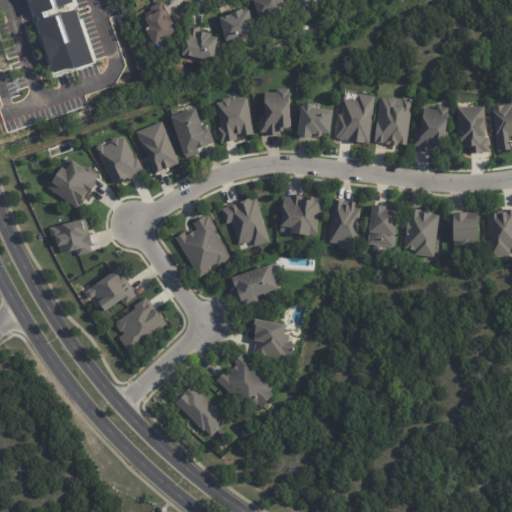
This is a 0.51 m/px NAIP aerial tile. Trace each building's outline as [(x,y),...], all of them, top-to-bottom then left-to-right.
[(260,17),(254,0),(281,0),(279,1),(282,9),(260,17)] [(319,16),(302,23),(293,0),(325,0),(317,3),(322,15),(319,16)] [(163,6),(172,22),(169,24),(174,33),(153,46),(143,29),(147,27),(142,19),(144,18),(143,17),(148,14),(149,16),(158,10),(156,5),(160,3),(163,6)] [(250,34),(226,41),(219,17),(230,14),(230,12),(243,8),(243,11),(248,10),(255,33),(250,34)] [(191,29),(198,30),(197,33),(206,34),(206,33),(211,34),(211,37),(218,38),(214,61),(192,58),(192,57),(183,55),(188,28),(191,29)] [(289,117),(289,128),(282,127),(282,132),(281,132),(281,136),(267,135),(267,133),(260,133),(260,118),(263,118),(263,103),(265,92),(277,93),(277,89),(289,89),(289,117)] [(374,95),(358,94),(357,100),(341,98),(337,139),(370,143),(374,95)] [(253,134),(247,97),(215,102),(222,142),(238,140),(237,136),(253,134)] [(411,117),(408,146),(399,145),(399,146),(386,145),(387,144),(375,142),(381,98),(387,99),(389,97),(403,99),(403,97),(413,99),(411,117)] [(314,105),(315,105),(314,108),(333,111),(330,134),(323,133),(323,137),(316,136),(316,135),(312,135),(312,138),(298,136),(301,107),(303,107),(304,103),(314,105)] [(511,136),(508,136),(509,150),(496,152),(491,107),(511,104),(511,136)] [(439,107),(448,108),(442,153),(418,150),(419,147),(413,146),(415,130),(418,130),(420,118),(423,108),(436,110),(436,106),(439,107)] [(485,117),(485,120),(484,120),(485,138),(489,138),(490,153),(470,153),(470,147),(465,147),(465,148),(462,148),(462,142),(459,142),(457,107),(485,107),(485,117)] [(196,117),(201,131),(208,128),(213,143),(205,146),(203,147),(191,151),(191,153),(182,156),(168,118),(193,109),(196,117)] [(179,164),(162,121),(137,131),(154,174),(179,164)] [(112,185),(142,173),(126,135),(97,147),(112,185)] [(67,143),(69,150),(60,152),(58,146),(67,143)] [(29,163),(27,157),(36,154),(38,160),(29,163)] [(98,178),(96,181),(98,183),(91,194),(86,191),(80,199),(84,202),(79,208),(49,187),(52,183),(49,181),(60,165),(64,168),(70,159),(85,170),(89,165),(100,173),(98,176),(99,176),(98,178)] [(303,200),(308,200),(308,197),(321,199),(317,236),(290,233),(279,231),(283,197),(292,198),(292,195),(300,196),(299,199),(303,200)] [(220,208),(255,198),(268,243),(254,248),(252,241),(238,245),(232,223),(225,225),(220,208)] [(335,200),(355,203),(355,207),(361,208),(356,251),(339,249),(340,244),(328,242),(333,200),(335,200)] [(375,206),(387,207),(387,211),(398,212),(395,236),(396,236),(395,248),(370,245),(371,234),(369,234),(372,206),(375,206)] [(411,209),(419,210),(419,213),(427,213),(427,212),(434,213),(434,214),(440,215),(435,258),(415,255),(416,251),(404,249),(409,209),(411,209)] [(511,250),(510,251),(511,255),(491,257),(487,215),(505,213),(504,211),(511,209),(511,250)] [(451,215),(465,214),(465,213),(477,213),(478,252),(461,252),(461,245),(451,245),(451,215)] [(218,267),(217,264),(209,269),(210,271),(200,278),(176,238),(186,232),(188,236),(197,229),(193,223),(206,215),(207,217),(210,215),(217,228),(215,229),(232,259),(219,267),(218,267)] [(61,254),(77,250),(78,256),(94,251),(86,218),(49,227),(54,246),(58,244),(61,254)] [(245,305),(243,301),(239,303),(235,292),(233,293),(230,284),(231,284),(229,279),(268,265),(268,266),(276,263),(278,270),(272,272),(278,289),(257,297),(259,302),(245,306),(245,305)] [(127,282),(134,292),(133,293),(136,297),(123,306),(119,301),(101,313),(95,304),(98,302),(94,297),(89,301),(83,293),(112,271),(120,282),(124,279),(127,282)] [(126,349),(167,328),(151,299),(114,319),(122,335),(119,336),(126,349)] [(283,327),(282,333),(290,335),(288,342),(294,343),(292,355),(285,354),(284,361),(279,360),(280,358),(264,355),(264,358),(254,357),(255,354),(253,353),(255,342),(252,342),(254,335),(252,334),(253,325),(251,325),(252,319),(284,325),(283,327)] [(218,382),(227,371),(231,374),(233,372),(237,366),(239,368),(240,367),(236,364),(242,357),(277,387),(271,393),(274,396),(263,409),(259,406),(252,413),(218,382)] [(174,404),(183,395),(183,394),(192,385),(226,420),(218,428),(219,430),(210,438),(203,431),(202,432),(174,404)]
